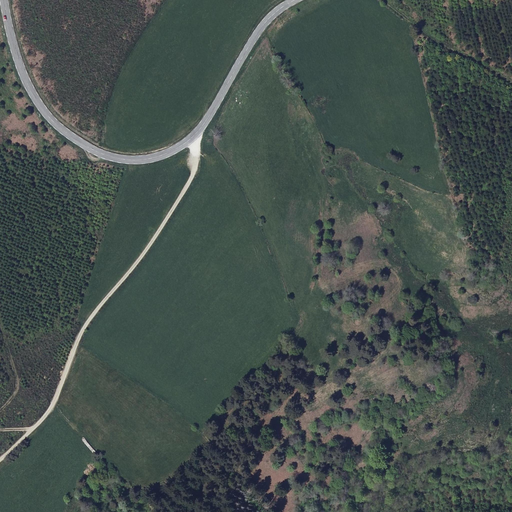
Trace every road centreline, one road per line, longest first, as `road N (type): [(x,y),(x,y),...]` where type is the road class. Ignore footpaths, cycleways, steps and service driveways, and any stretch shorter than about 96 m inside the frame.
road 1 (secondary): [(4,0),(14,52),(46,115),(93,149),(141,160),(198,133),(268,18),(296,0)]
road 2 (track): [(198,133),(192,183),(177,209),(86,323),(56,401),(0,458)]
